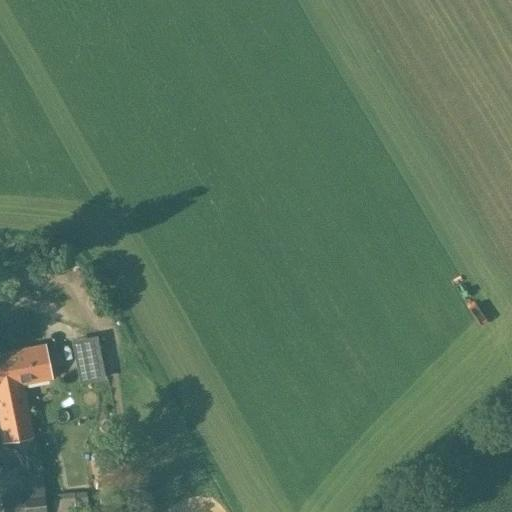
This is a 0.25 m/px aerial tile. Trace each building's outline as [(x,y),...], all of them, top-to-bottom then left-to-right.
[(95,335),(68,339),(75,383),(102,379),(95,335)] [(46,346),(0,354),(0,396),(24,392),(23,384),(52,378),(46,346)] [(0,425),(3,442),(33,437),(27,405),(24,392),(0,396),(0,425)] [(46,511),(45,493),(2,498),(3,511),(46,511)] [(76,511),(74,493),(53,495),(54,511),(76,511)]
